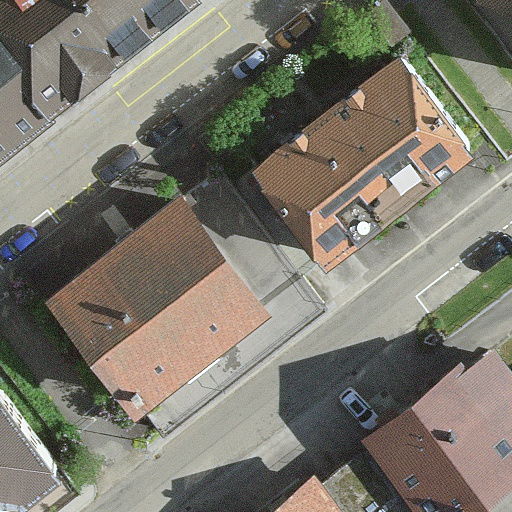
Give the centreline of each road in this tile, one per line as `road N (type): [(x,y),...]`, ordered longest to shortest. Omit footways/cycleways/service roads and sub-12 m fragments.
road 1 (residential): [(133,511),(511,214)]
road 2 (residential): [(276,0),(0,212)]
